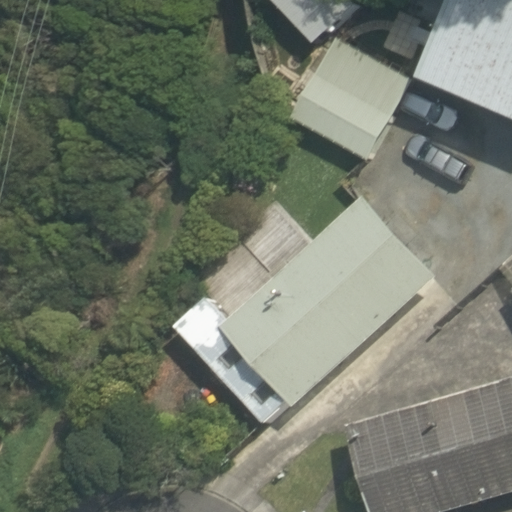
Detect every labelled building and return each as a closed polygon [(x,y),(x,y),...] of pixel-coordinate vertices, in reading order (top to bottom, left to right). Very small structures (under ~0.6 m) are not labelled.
[(283,0),(326,46),(370,7),(363,0),(283,0)] [(511,0),(481,0),(446,83),(511,110),(511,0)] [(426,84),(347,41),(305,122),(380,166),(426,84)] [(311,409),(454,279),(380,199),(243,323),(220,300),(190,329),(278,425),(304,402),(311,409)] [(511,385),(363,428),(387,511),(467,511),(511,499),(511,385)]
